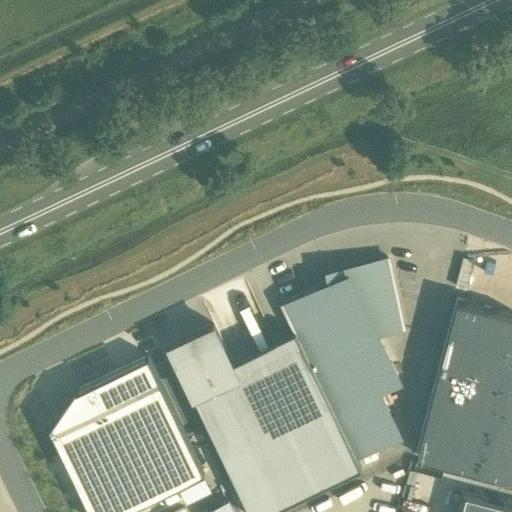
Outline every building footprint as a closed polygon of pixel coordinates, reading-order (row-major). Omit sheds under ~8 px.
[(346,271),(284,301),(303,339),(358,453),(398,434),(377,388),(398,378),(376,332),(401,326),(386,256),(345,265),(346,271)] [(511,311),(456,297),(415,454),(511,479),(511,311)] [(213,322),(169,343),(250,511),(264,511),(361,466),(355,454),(358,453),(303,339),(236,371),(231,360),(213,322)] [(76,388),(50,426),(91,511),(118,511),(179,483),(203,472),(204,471),(148,354),(76,388)] [(511,511),(511,503),(465,491),(459,511),(511,511)]
